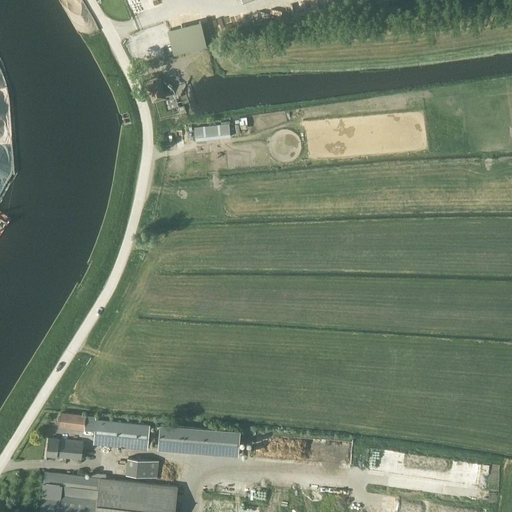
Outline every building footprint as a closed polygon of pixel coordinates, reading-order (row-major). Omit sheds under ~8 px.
[(165,97),(160,82),(146,86),(148,93),(150,92),(153,100),(165,97)] [(86,416),(61,413),(60,426),(85,429),(86,416)] [(95,430),(94,443),(148,448),(150,425),(96,420),(96,417),(86,416),(85,429),(95,430)] [(150,424),(150,425),(148,448),(191,453),(193,428),(150,424)] [(223,431),(193,428),(191,453),(221,456),(223,431)] [(83,441),(49,438),(47,456),(81,459),(83,441)] [(159,461),(128,457),(126,474),(157,478),(159,461)] [(175,511),(178,486),(100,478),(45,472),(40,511),(175,511)]
